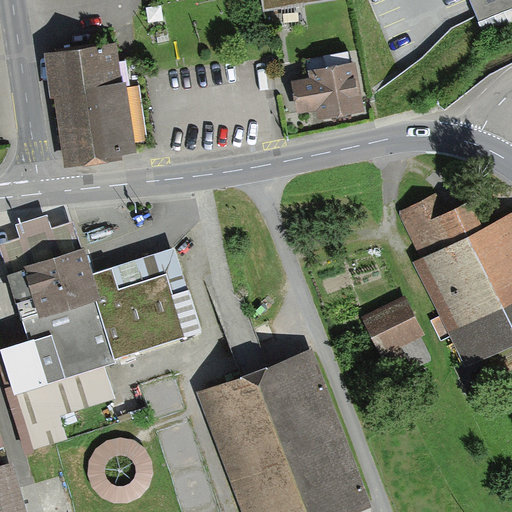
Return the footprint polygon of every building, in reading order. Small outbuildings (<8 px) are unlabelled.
[(511,0),(473,0),(480,15),(511,1),(511,0)] [(112,38),(52,47),(68,157),(146,145),(136,77),(118,80),(112,38)] [(322,69),(296,74),(302,109),(366,97),(358,54),(320,61),(322,69)] [(436,189),(395,209),(468,351),(511,329),(511,207),(487,220),(473,193),(445,207),(436,189)] [(27,231),(2,239),(33,333),(3,342),(38,449),(74,437),(65,409),(118,392),(105,354),(200,323),(174,244),(95,269),(77,213),(53,221),(50,211),(23,220),(27,231)] [(404,294),(366,314),(384,348),(422,329),(404,294)] [(306,348),(199,387),(244,511),(325,511),(362,499),(306,348)] [(105,440),(95,449),(89,465),(90,476),(92,482),(99,492),(104,496),(115,500),(121,501),(133,500),(138,497),(150,487),(154,476),(155,468),(152,454),(145,444),(137,438),(123,435),(112,437),(105,440)] [(0,511),(25,511),(10,457),(0,459),(0,511)]
